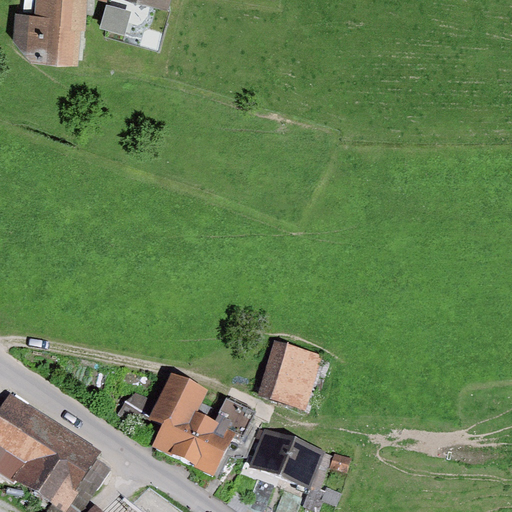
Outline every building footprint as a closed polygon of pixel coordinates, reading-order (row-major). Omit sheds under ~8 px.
[(34,0),(33,16),(16,14),(13,42),(33,66),(77,70),(80,33),(86,33),(88,0),(34,0)] [(131,14),(108,6),(100,29),(124,36),(131,14)] [(322,356),(275,343),(260,397),(307,409),(322,356)] [(154,447),(186,461),(210,408),(201,404),(207,391),(171,375),(151,421),(163,427),(154,447)] [(126,403),(118,416),(139,428),(152,404),(136,395),(126,403)] [(67,511),(104,455),(10,396),(0,410),(0,461),(3,456),(20,467),(11,479),(63,511),(67,511)] [(186,461),(184,462),(216,477),(236,435),(243,438),(254,413),(227,401),(221,414),(210,408),(186,461)] [(325,453),(262,430),(249,467),(312,489),(325,453)] [(352,459),(335,454),(330,468),(347,474),(352,459)] [(257,480),(246,507),(258,511),(264,511),(274,486),(257,480)] [(285,492),(277,511),(298,511),(303,498),(285,492)]
